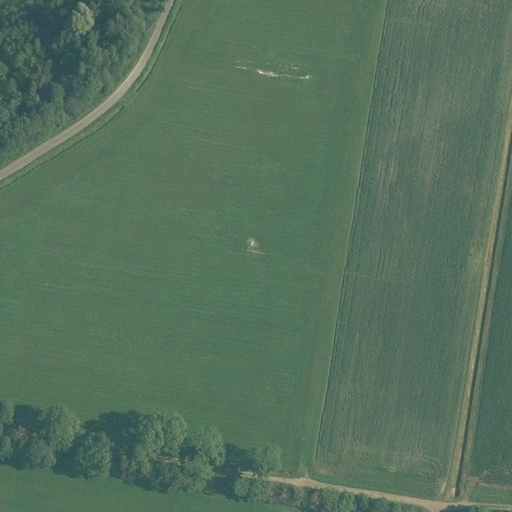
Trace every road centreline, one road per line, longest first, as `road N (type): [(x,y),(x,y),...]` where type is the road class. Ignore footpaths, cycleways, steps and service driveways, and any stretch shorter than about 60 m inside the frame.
road 1 (track): [(511,509),(383,499),(0,428)]
road 2 (track): [(443,511),(501,131)]
road 3 (unclassified): [(0,175),(116,99),(171,0)]
